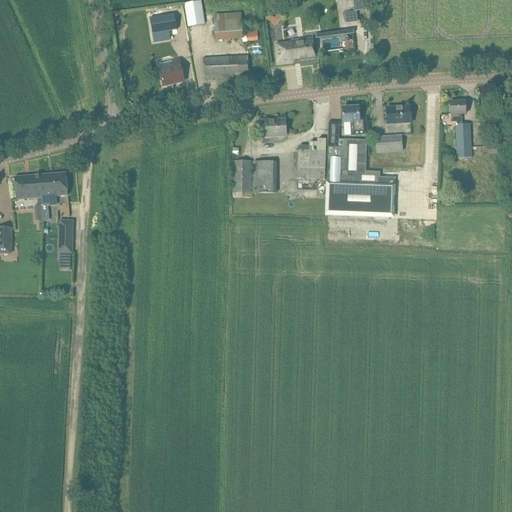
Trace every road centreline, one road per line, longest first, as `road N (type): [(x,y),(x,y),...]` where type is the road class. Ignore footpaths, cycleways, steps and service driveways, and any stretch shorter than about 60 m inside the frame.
road 1 (unclassified): [(117,130),(232,103),(511,79)]
road 2 (track): [(72,511),(95,135)]
road 3 (unclassified): [(117,130),(95,0)]
road 4 (unclassified): [(0,160),(117,130)]
